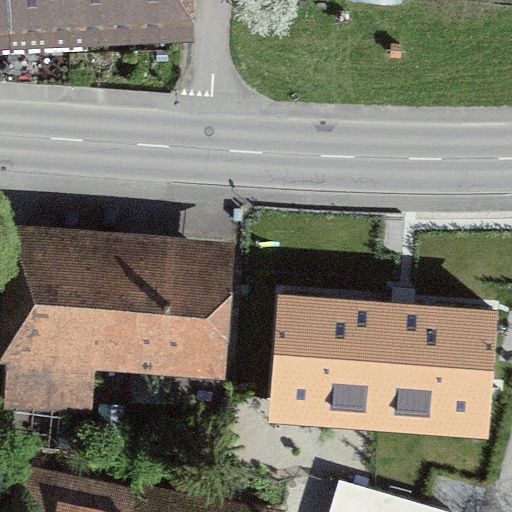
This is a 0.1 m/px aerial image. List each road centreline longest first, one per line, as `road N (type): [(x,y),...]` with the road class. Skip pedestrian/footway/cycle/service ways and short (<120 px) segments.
road 1 (primary): [(207,148),(388,163),(511,159)]
road 2 (primary): [(0,134),(207,148)]
road 3 (residential): [(217,0),(207,148)]
